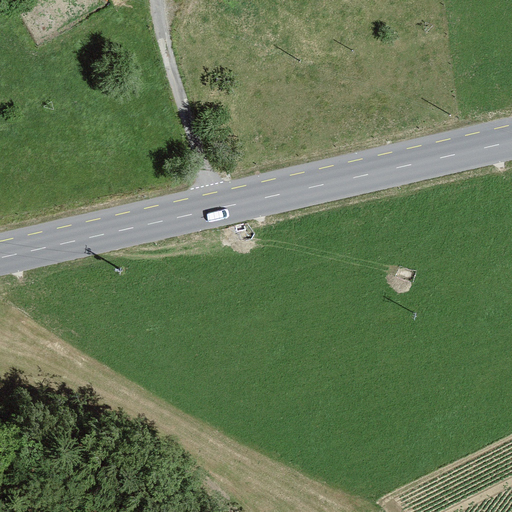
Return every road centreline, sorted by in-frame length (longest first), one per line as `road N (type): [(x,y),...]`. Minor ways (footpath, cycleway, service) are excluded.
road 1 (secondary): [(0,261),(511,145)]
road 2 (track): [(218,213),(158,0)]
